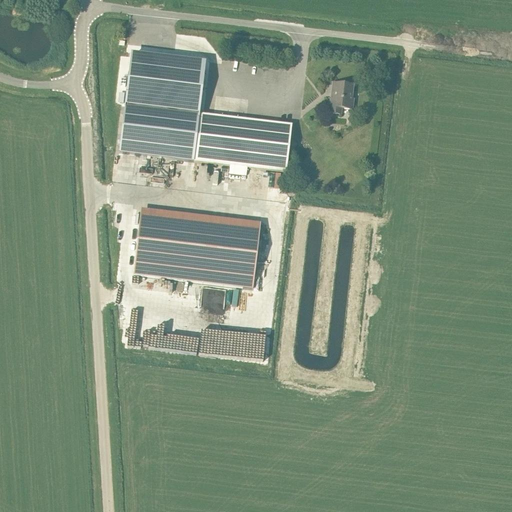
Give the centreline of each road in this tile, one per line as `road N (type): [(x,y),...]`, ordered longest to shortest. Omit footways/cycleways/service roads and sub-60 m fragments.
road 1 (unclassified): [(108,511),(86,128),(70,86)]
road 2 (track): [(89,7),(511,55)]
road 3 (track): [(155,13),(154,81),(293,99),(301,30)]
road 4 (track): [(89,190),(246,209)]
